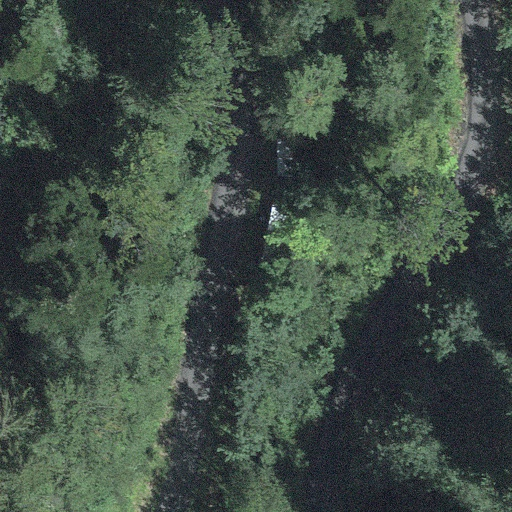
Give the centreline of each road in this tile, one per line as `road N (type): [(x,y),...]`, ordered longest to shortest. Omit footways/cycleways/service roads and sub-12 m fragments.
road 1 (track): [(322,511),(385,350),(482,192),(490,83),(476,0)]
road 2 (track): [(193,0),(229,114),(221,296),(166,511)]
